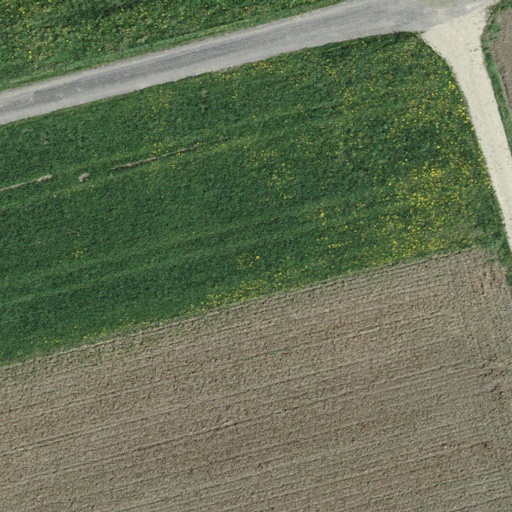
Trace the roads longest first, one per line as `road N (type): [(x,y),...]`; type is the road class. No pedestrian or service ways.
road 1 (unclassified): [(0,106),(414,0)]
road 2 (track): [(450,0),(511,217)]
